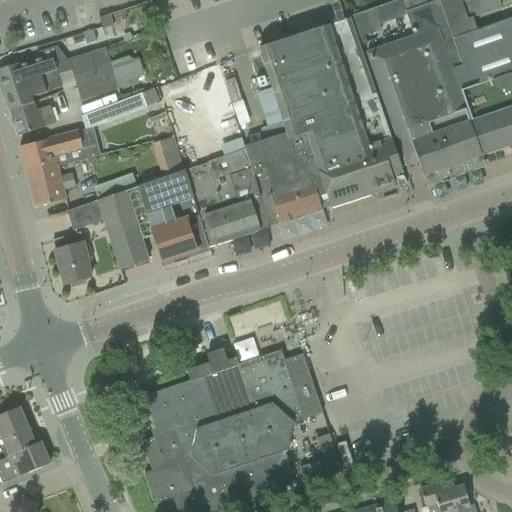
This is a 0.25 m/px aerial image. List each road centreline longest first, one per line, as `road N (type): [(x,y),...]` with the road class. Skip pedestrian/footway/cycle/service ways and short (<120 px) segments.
road 1 (tertiary): [(42,348),(466,212)]
road 2 (residential): [(104,511),(42,348)]
road 3 (tertiary): [(42,348),(0,187)]
road 4 (residential): [(511,369),(466,212)]
road 5 (residential): [(511,494),(489,489),(471,473),(460,428),(487,397),(511,388)]
